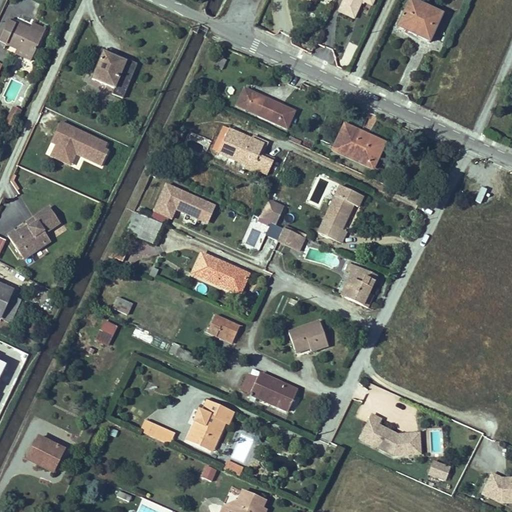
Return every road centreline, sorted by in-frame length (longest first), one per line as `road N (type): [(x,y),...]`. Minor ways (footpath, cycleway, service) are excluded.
road 1 (unclassified): [(160,0),(511,161)]
road 2 (unknown): [(81,0),(0,181)]
road 3 (unknown): [(366,356),(399,382),(504,426)]
